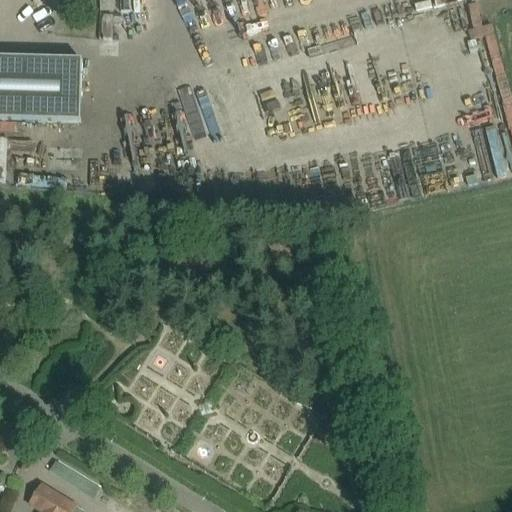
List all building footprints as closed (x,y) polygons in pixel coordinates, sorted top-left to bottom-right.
[(311,19),(301,22),(311,58),(322,55),(311,19)] [(0,122),(81,125),(82,63),(0,61),(0,122)] [(304,104),(314,103),(308,65),(298,66),(304,104)] [(139,85),(142,106),(165,103),(162,82),(139,85)] [(314,140),(325,136),(315,108),(305,112),(314,140)] [(42,170),(42,179),(71,178),(71,170),(42,170)] [(35,511),(81,511),(42,488),(30,509),(35,511)]
